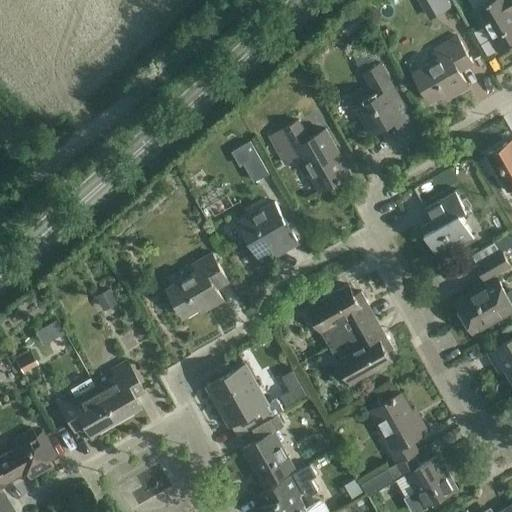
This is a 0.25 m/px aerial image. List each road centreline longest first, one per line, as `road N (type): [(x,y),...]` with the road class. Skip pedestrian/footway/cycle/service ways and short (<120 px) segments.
road 1 (secondary): [(0,267),(308,0)]
road 2 (unclassified): [(0,203),(240,0)]
road 3 (residential): [(511,441),(485,454),(366,235)]
